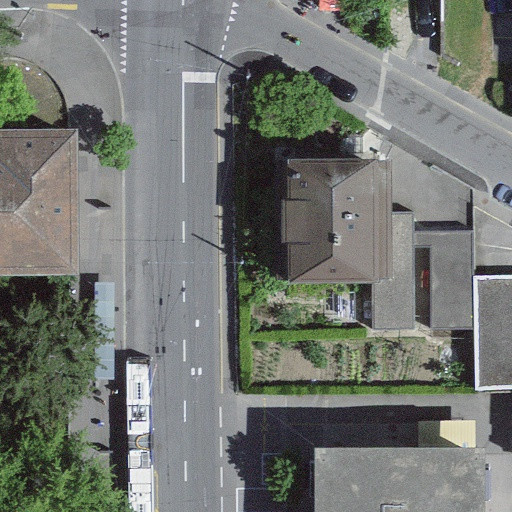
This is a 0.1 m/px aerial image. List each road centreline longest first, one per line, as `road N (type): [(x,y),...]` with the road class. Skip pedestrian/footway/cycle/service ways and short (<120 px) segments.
road 1 (secondary): [(188,0),(190,511)]
road 2 (residential): [(208,0),(511,169)]
